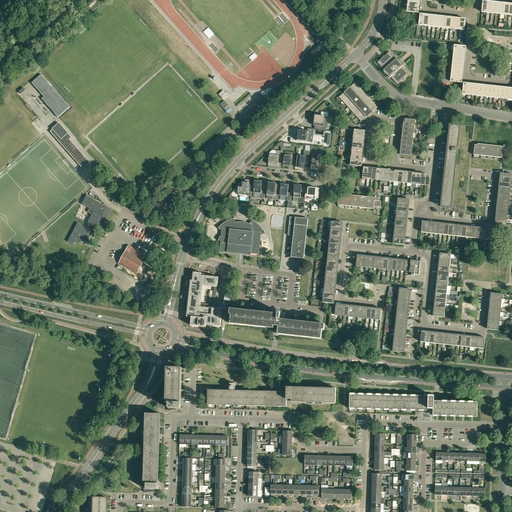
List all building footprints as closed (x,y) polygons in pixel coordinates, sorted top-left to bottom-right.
[(397,84),(398,83),(402,80),(403,80),(405,79),(404,78),(409,73),(402,66),(403,65),(401,63),(401,62),(400,61),(400,60),(399,61),(397,58),(396,59),(389,52),(384,56),(383,55),(382,57),(382,58),(377,63),(384,70),(383,71),(384,72),(386,74),(390,78),(390,77),(397,84)] [(41,99),(57,117),(69,107),(40,75),(31,83),(43,97),(41,99)] [(362,122),(365,119),(369,115),(369,116),(369,115),(370,114),(371,114),(370,114),(377,108),(355,83),(349,88),(348,88),(348,87),(347,87),(346,87),(346,88),(345,88),(345,89),(345,90),(345,91),(346,91),(339,97),(362,122)] [(223,90),(219,94),(223,99),(227,95),(223,90)] [(257,101),(245,112),(253,121),(266,109),(266,108),(267,107),(265,104),(276,98),(273,94),(272,91),(269,92),(267,93),(265,94),(263,95),(263,96),(261,97),(258,98),(260,102),(259,103),(257,101)] [(222,107),(226,111),(230,107),(226,103),(222,107)] [(314,116),(313,116),(312,121),(314,121),(313,125),(315,126),(314,129),(326,130),(328,117),(315,115),(314,116)] [(60,143),(69,135),(58,123),(51,129),(52,130),(49,132),(60,143)] [(459,126),(450,125),(448,141),(458,142),(459,126)] [(296,134),(296,140),(312,142),(309,142),(311,132),(314,133),(314,129),(307,128),(307,131),(298,130),(298,134),(296,134)] [(71,137),(69,135),(60,143),(82,169),(89,163),(69,139),(71,137)] [(456,159),(458,142),(448,141),(446,158),(456,159)] [(503,148),(475,145),(474,155),(502,158),(502,155),(509,156),(510,150),(508,150),(508,147),(505,147),(505,145),(504,145),(503,148)] [(282,160),(283,151),(276,151),(276,155),(269,154),(269,159),(268,158),(268,159),(269,159),(268,164),(278,165),(279,159),(282,160)] [(308,165),(310,151),(304,151),(303,157),(297,156),(296,167),(304,168),(304,164),(308,165)] [(290,166),(291,160),(294,160),(295,153),(290,152),(289,156),(285,155),(284,162),(283,162),(283,163),(283,162),(282,166),(290,167),(290,166)] [(317,170),(318,170),(319,161),(322,162),(323,155),(317,155),(317,158),(312,157),(312,159),(311,158),(311,162),(312,163),(311,169),(314,169),(313,170),(317,171),(317,170)] [(454,175),(456,159),(446,158),(445,174),(454,175)] [(501,173),(501,177),(511,179),(511,171),(503,170),(502,173),(501,173)] [(443,191),(452,192),(454,175),(445,174),(443,191)] [(238,187),(238,192),(241,192),(244,193),(245,193),(248,193),(247,195),(247,196),(251,197),(252,184),(249,184),(249,182),(249,181),(248,181),(248,180),(245,180),(244,182),(242,182),(242,187),(238,187)] [(265,190),(261,189),(262,182),(261,182),(261,181),(256,180),(256,181),(255,181),(254,193),(259,193),(258,198),(264,199),(265,190)] [(275,191),(276,183),(274,183),(274,182),(270,182),(270,183),(268,182),(267,195),(272,196),(271,199),(278,200),(278,192),(275,191)] [(289,185),(281,184),(280,196),(287,197),(286,201),(291,201),(292,193),(288,193),(289,185)] [(304,203),(305,198),(305,194),(301,194),(302,186),(301,186),(301,185),(295,184),(295,185),(293,197),(298,198),(297,202),(304,203)] [(305,198),(307,199),(310,199),(311,199),(314,199),(314,202),(318,202),(319,192),(316,192),(316,188),(311,187),(309,187),(309,188),(306,187),(305,194),(305,198)] [(451,205),(452,192),(443,191),(441,207),(451,208),(451,205)] [(376,198),(376,196),(375,196),(375,198),(339,194),(338,205),(345,206),(374,209),(374,206),(381,207),(381,201),(379,201),(379,198),(376,198)] [(81,204),(93,211),(87,222),(100,229),(111,209),(106,207),(107,207),(86,196),(81,204)] [(291,257),(304,259),(308,219),(290,217),(288,235),(293,236),(291,256),(291,257)] [(235,218),(233,218),(231,219),(230,219),(228,220),(226,221),(225,222),(223,223),(222,224),(221,225),(219,227),(218,228),(218,229),(218,228),(222,231),(221,236),(220,236),(218,242),(219,241),(220,241),(219,250),(227,251),(227,252),(251,254),(251,253),(259,254),(259,253),(259,250),(260,246),(262,245),(262,246),(262,241),(261,241),(260,241),(261,235),(265,233),(265,234),(264,232),(264,231),(263,229),(261,228),(260,226),(259,225),(258,224),(256,223),(255,222),(253,221),(251,220),(250,220),(252,221),(251,224),(249,224),(248,223),(246,223),(244,222),(243,222),(241,222),(239,222),(238,222),(236,222),(235,222),(234,218),(235,218)] [(91,230),(77,223),(67,242),(73,244),(74,242),(77,243),(78,240),(81,242),(82,239),(85,241),(91,230)] [(118,264),(136,274),(144,260),(143,259),(145,255),(128,245),(118,264)] [(420,262),(416,262),(407,261),(406,271),(412,272),(411,275),(414,276),(415,274),(419,275),(420,262)] [(222,309),(215,308),(200,307),(201,303),(203,286),(214,287),(217,287),(218,277),(201,275),(201,273),(193,272),(192,280),(191,280),(187,317),(191,317),(191,326),(206,327),(206,325),(220,326),(222,309)] [(271,315),(232,311),(230,323),(274,328),(274,326),(278,326),(278,333),(321,338),(323,326),(284,322),(285,313),(285,312),(280,312),(280,313),(278,313),(278,311),(272,310),(271,310),(271,315)] [(180,408),(182,368),(167,367),(166,403),(169,403),(169,407),(168,407),(168,408),(171,408),(171,410),(171,411),(176,410),(176,408),(180,408)] [(286,401),(298,401),(335,402),(336,390),(293,388),(293,385),(287,385),(286,393),(234,391),(233,389),(235,389),(235,384),(230,383),(230,385),(226,385),(226,391),(208,391),(207,404),(286,406),(286,401)] [(430,408),(431,408),(433,408),(433,415),(477,416),(477,403),(434,402),(434,396),(424,395),(424,397),(350,395),(349,408),(415,409),(415,411),(418,411),(418,409),(423,410),(423,411),(430,411),(430,408)] [(158,486),(158,473),(160,414),(146,414),(144,483),(146,483),(146,488),(146,489),(147,489),(147,491),(146,491),(146,492),(154,491),(153,491),(153,489),(158,489),(158,486)] [(105,511),(106,497),(104,497),(92,497),(91,511),(105,511)]
